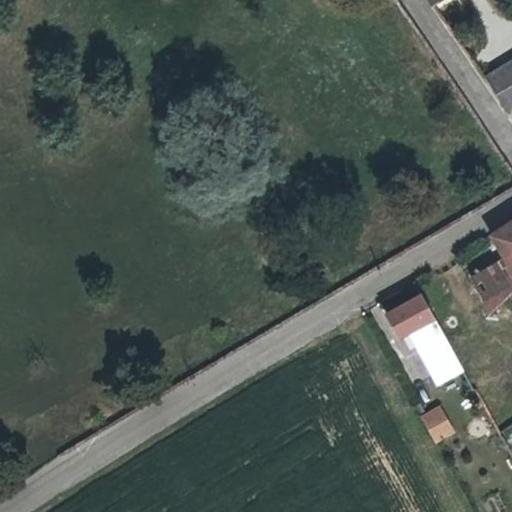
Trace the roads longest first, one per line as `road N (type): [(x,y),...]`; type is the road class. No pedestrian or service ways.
road 1 (residential): [(511,204),(5,511)]
road 2 (residential): [(407,0),(511,153)]
